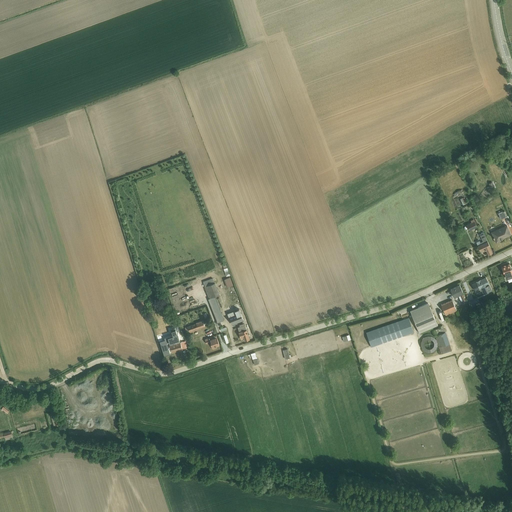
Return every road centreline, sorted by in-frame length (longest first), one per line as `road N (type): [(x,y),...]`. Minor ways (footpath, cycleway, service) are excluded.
road 1 (tertiary): [(511,250),(403,301),(178,372),(105,359),(52,386),(32,390),(4,381)]
road 2 (track): [(56,384),(69,442),(0,464)]
